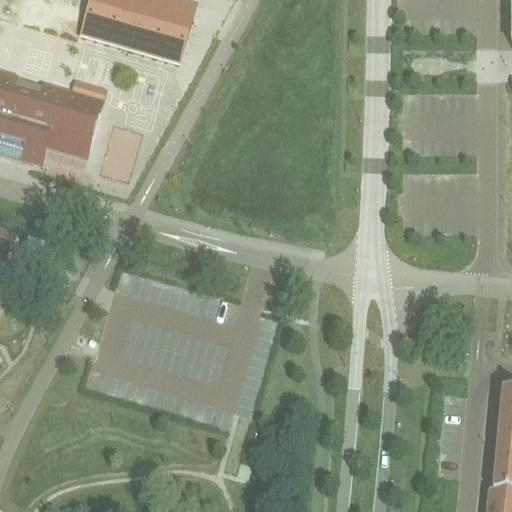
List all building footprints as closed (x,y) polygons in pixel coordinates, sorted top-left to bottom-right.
[(164,0),(85,0),(75,38),(170,66),(187,7),(164,0)] [(0,156),(32,166),(41,169),(47,150),(87,162),(102,110),(0,79),(0,156)] [(106,96),(75,87),(72,98),(103,107),(106,96)] [(0,261),(9,264),(16,239),(0,234),(0,261)] [(511,398),(503,397),(500,423),(511,423),(511,398)] [(511,423),(500,423),(498,448),(511,448),(511,423)] [(511,448),(498,448),(496,472),(511,473),(511,448)] [(511,473),(496,472),(493,498),(511,500),(511,473)] [(489,497),(487,511),(511,511),(511,500),(493,498),(489,497)]
